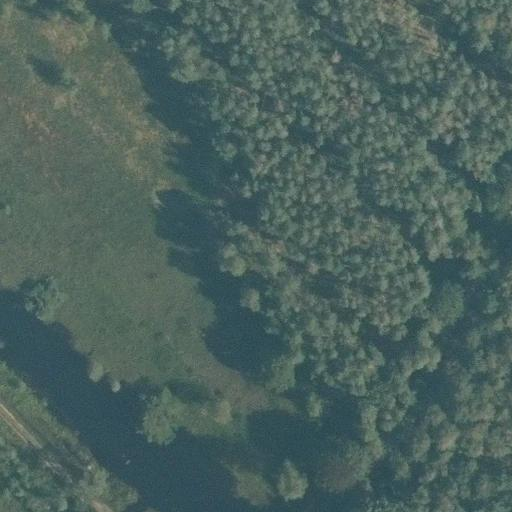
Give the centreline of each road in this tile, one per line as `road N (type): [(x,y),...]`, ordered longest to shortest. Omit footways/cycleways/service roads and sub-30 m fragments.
road 1 (track): [(511,178),(323,511)]
road 2 (track): [(109,511),(0,404)]
